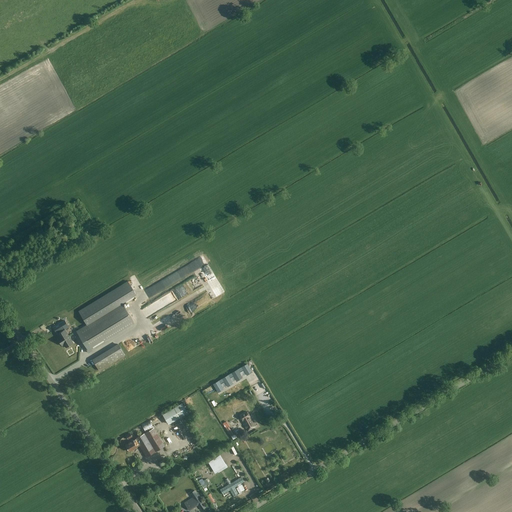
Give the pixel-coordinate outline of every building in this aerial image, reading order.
[(128,281),(79,311),(87,325),(122,304),(136,295),(128,281)] [(189,312),(212,299),(209,293),(190,304),(191,305),(187,307),(189,312)] [(122,304),(87,325),(77,331),(87,348),(86,349),(88,353),(135,324),(122,304)] [(58,334),(57,334),(59,337),(57,338),(62,346),(64,345),(65,348),(73,343),(65,329),(69,327),(65,320),(53,327),(56,332),(57,332),(58,334)] [(118,343),(92,359),(99,369),(125,354),(118,343)] [(249,374),(248,372),(251,371),(247,364),(242,367),(247,375),(249,374)] [(239,379),(239,378),(241,377),(237,370),(232,373),(237,381),(239,379)] [(225,377),(230,384),(232,383),(232,382),(234,380),(230,374),(225,377)] [(216,382),(220,390),(223,389),(222,388),(225,386),(221,379),(216,382)] [(182,403),(162,414),(168,424),(188,413),(182,403)] [(256,426),(252,418),(251,419),(247,412),(239,416),(242,420),(242,421),(248,431),(256,426)] [(145,432),(153,427),(150,421),(142,426),(145,432)] [(179,421),(175,422),(183,440),(187,438),(179,421)] [(173,425),(169,427),(174,438),(178,436),(173,425)] [(146,457),(164,446),(159,437),(162,435),(157,426),(154,428),(135,439),(136,440),(133,441),(133,440),(125,445),(129,451),(137,447),(136,446),(139,444),(146,457)] [(193,497),(184,503),(189,511),(198,505),(193,497)]
